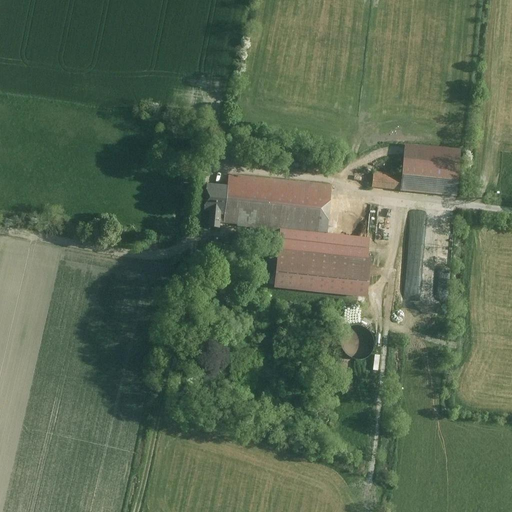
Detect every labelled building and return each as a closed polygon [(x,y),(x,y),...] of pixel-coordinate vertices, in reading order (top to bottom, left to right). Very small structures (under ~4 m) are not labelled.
[(370,186),(398,189),(398,190),(451,196),(455,150),(402,145),(399,176),(371,173),(370,186)] [(328,240),(332,186),(226,177),(225,186),(200,184),(198,210),(201,210),(199,228),(211,229),(212,219),(223,220),(223,231),(328,240)] [(424,300),(427,217),(408,217),(405,300),(424,300)] [(368,300),(373,256),(283,245),(278,289),(368,300)] [(343,339),(343,345),(345,350),(349,354),(353,357),(359,358),(364,357),(369,354),(373,350),(375,345),(375,339),(373,334),(369,329),(364,327),(359,326),(353,327),(348,330),(345,334),(343,339)]
